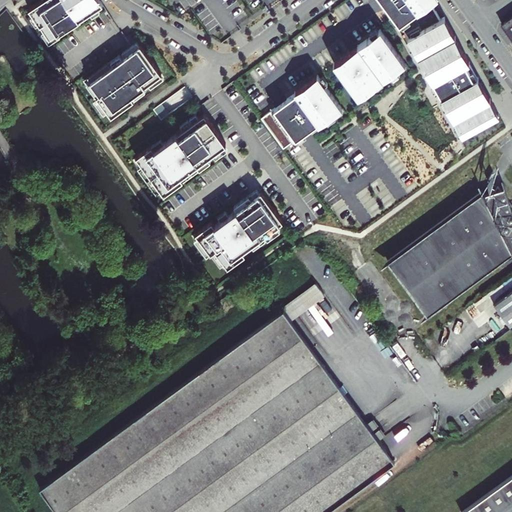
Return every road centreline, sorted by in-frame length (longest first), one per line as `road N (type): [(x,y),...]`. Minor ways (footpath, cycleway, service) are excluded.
road 1 (residential): [(118,0),(225,59),(317,0)]
road 2 (residential): [(511,366),(469,395),(450,396),(401,343)]
